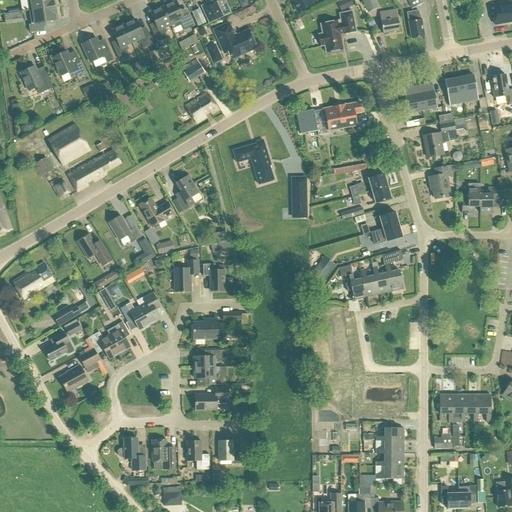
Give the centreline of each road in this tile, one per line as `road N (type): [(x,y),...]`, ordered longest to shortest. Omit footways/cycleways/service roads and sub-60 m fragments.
road 1 (unclassified): [(0,255),(306,81)]
road 2 (residential): [(422,235),(373,68)]
road 3 (residential): [(422,369),(371,369),(360,328),(369,312),(422,299)]
road 4 (unclassified): [(80,452),(0,319)]
road 5 (residential): [(422,511),(422,369)]
road 6 (residential): [(503,306),(493,368),(422,369)]
